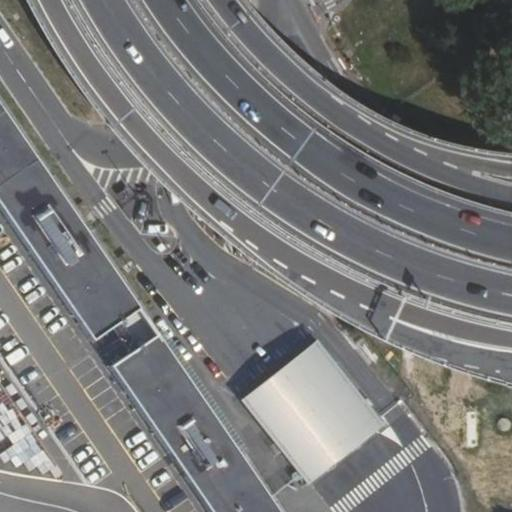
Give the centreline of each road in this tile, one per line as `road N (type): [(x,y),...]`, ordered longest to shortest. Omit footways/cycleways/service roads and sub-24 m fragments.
road 1 (secondary): [(87,0),(132,71),(234,183),(303,230),(394,273),(511,304)]
road 2 (secondary): [(511,236),(412,214),(289,143),(183,44),(155,0)]
road 3 (unclassified): [(0,33),(65,128),(106,151),(142,156),(185,140),(260,77),(266,0)]
